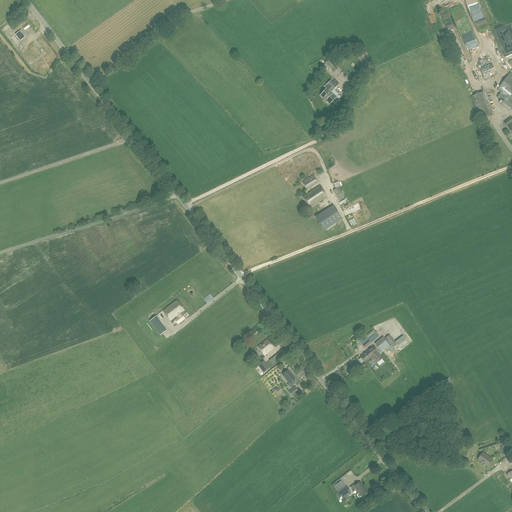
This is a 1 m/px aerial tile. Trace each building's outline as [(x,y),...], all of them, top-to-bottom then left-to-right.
[(25,37),(21,31),(15,35),(20,41),(25,37)] [(364,49),(357,53),(363,63),(370,60),(364,49)] [(326,63),(334,72),(338,68),(330,59),(326,63)] [(495,75),(496,74),(491,64),(480,69),(484,79),(494,74),(495,75)] [(511,74),(510,73),(498,89),(510,98),(510,99),(501,92),(497,97),(503,102),(501,104),(504,106),(506,104),(511,108),(511,74)] [(333,100),(336,102),(338,100),(330,92),(332,89),(333,90),(337,86),(331,81),(327,84),(329,86),(320,95),(330,104),(333,100)] [(481,120),(486,118),(493,115),(483,92),(471,97),(481,120)] [(306,190),(318,183),(313,176),(302,183),(306,190)] [(340,201),(345,198),(338,187),(340,186),(340,185),(342,184),(340,182),(339,182),(333,184),(336,189),(333,191),(340,201)] [(327,197),(320,186),(302,197),(309,208),(327,197)] [(358,203),(361,209),(367,206),(364,200),(358,203)] [(342,219),(333,205),(315,217),(324,230),(342,219)] [(184,310),(177,300),(163,311),(170,320),(177,315),(179,318),(176,320),(179,324),(185,319),(180,313),(184,310)] [(167,330),(156,316),(150,321),(160,335),(167,330)] [(359,339),(364,348),(370,343),(378,337),(375,334),(368,339),(366,338),(363,341),(361,338),(359,339)] [(393,347),(396,345),(390,335),(385,339),(393,347)] [(375,344),(382,352),(390,346),(384,337),(375,344)] [(264,355),(274,348),(267,339),(258,347),(264,355)] [(364,361),(371,356),(376,363),(382,359),(377,352),(373,347),(363,355),(360,357),(364,361)] [(268,369),(264,364),(259,368),(263,373),(268,369)] [(287,385),(289,387),(293,384),(291,381),(295,379),(288,370),(282,374),(289,383),(287,385)] [(289,392),(292,396),(298,391),(295,387),(289,392)] [(478,460),(487,467),(492,460),(483,453),(478,460)] [(354,487),(359,493),(357,494),(357,495),(359,498),(360,498),(361,496),(362,497),(368,492),(360,482),(354,487)] [(343,498),(350,492),(346,486),(338,493),(343,498)]
